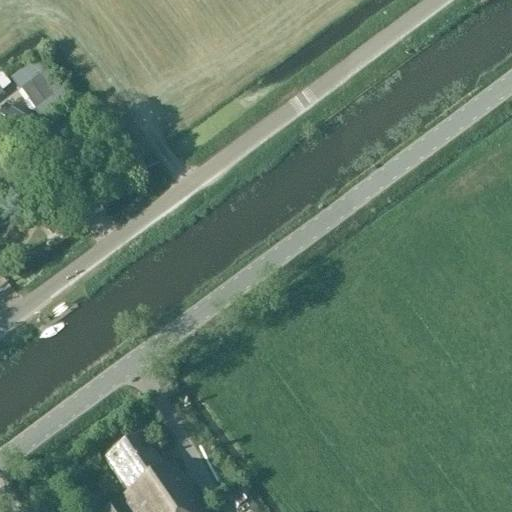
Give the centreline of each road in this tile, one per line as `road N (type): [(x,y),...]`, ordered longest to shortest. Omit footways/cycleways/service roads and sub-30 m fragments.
road 1 (tertiary): [(0,464),(511,85)]
road 2 (unclassified): [(0,326),(441,0)]
